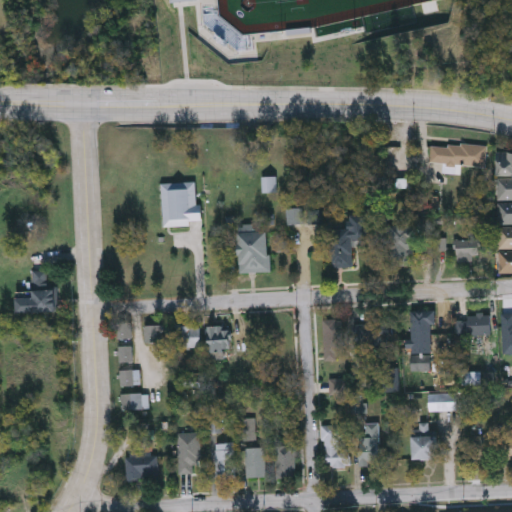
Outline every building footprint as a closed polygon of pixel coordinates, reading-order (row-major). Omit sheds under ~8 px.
[(485,167),(460,165),(459,172),(443,171),(443,163),(430,162),(431,142),(486,145),(485,167)] [(511,175),(496,175),(496,153),(511,153),(511,175)] [(275,176),(275,190),(262,190),(262,176),(275,176)] [(511,198),(496,198),(496,177),(511,177),(511,198)] [(163,225),(161,182),(198,180),(199,224),(163,225)] [(511,223),(497,223),(497,202),(511,202),(511,223)] [(332,267),(330,229),(349,228),(348,213),(366,213),(368,245),(353,246),(354,266),(332,267)] [(415,265),(387,265),(387,225),(415,225),(415,265)] [(239,272),(239,228),(269,227),(270,271),(239,272)] [(511,247),(497,247),(497,227),(511,227),(511,247)] [(456,259),(456,237),(487,237),(487,259),(456,259)] [(511,272),(498,272),(498,250),(511,250),(511,272)] [(46,274),(36,274),(36,283),(46,283),(46,274)] [(34,291),(34,314),(56,314),(56,291),(34,291)] [(434,311),(434,344),(410,344),(410,311),(434,311)] [(490,315),(490,335),(454,335),(454,315),(490,315)] [(323,360),(323,319),(343,319),(343,360),(323,360)] [(353,322),(392,321),(392,346),(353,346),(353,322)] [(118,322),(132,322),(132,362),(118,362),(118,322)] [(163,341),(144,341),(144,324),(163,324),(163,341)] [(176,346),(176,325),(201,325),(201,346),(176,346)] [(208,325),(229,325),(229,351),(208,351),(208,325)] [(399,391),(383,391),(383,367),(399,367),(399,391)] [(140,368),(140,384),(120,384),(120,368),(140,368)] [(149,407),(121,407),(121,392),(149,392),(149,407)] [(358,436),(365,436),(365,421),(378,421),(378,465),(358,465),(358,436)] [(324,466),(323,424),(338,424),(338,448),(350,448),(350,466),(324,466)] [(428,429),(437,429),(437,458),(412,458),(412,425),(428,425),(428,429)] [(470,459),(470,435),(484,435),(484,440),(494,440),(494,459),(470,459)] [(234,478),(215,478),(215,442),(234,442),(234,478)] [(276,478),(276,445),(295,445),(295,478),(276,478)] [(265,447),(265,476),(244,476),(244,447),(265,447)] [(125,477),(125,454),(158,454),(158,477),(125,477)]
